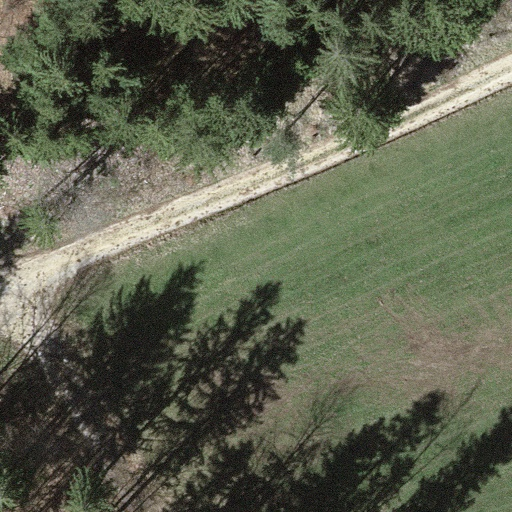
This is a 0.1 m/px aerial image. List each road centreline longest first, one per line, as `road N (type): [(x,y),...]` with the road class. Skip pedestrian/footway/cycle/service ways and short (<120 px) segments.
road 1 (track): [(0,290),(511,72)]
road 2 (track): [(137,511),(1,289)]
